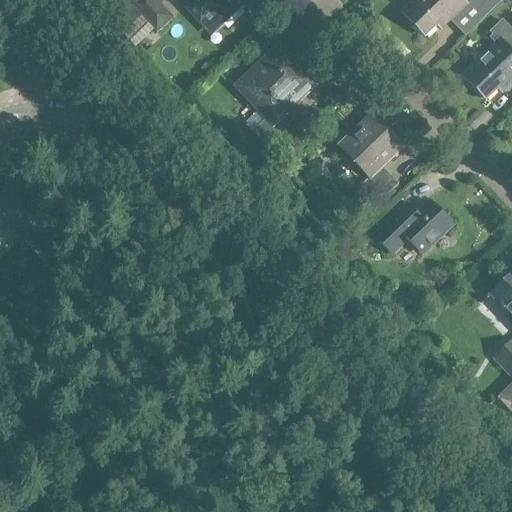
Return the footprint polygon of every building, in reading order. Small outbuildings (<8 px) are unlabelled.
[(155,0),(133,0),(126,7),(155,35),(173,19),(155,0)] [(191,0),(185,7),(199,21),(220,0),(231,0),(237,6),(242,0),(191,0)] [(413,0),(400,12),(424,37),(437,24),(436,24),(444,16),(449,21),(465,5),(460,0),(413,0)] [(470,0),(470,1),(486,17),(503,0),(470,0)] [(496,43),(462,76),(486,100),(499,88),(498,87),(506,80),(511,85),(511,83),(511,52),(510,51),(511,49),(511,35),(503,26),(491,38),(496,43)] [(276,49),(238,85),(260,109),(258,111),(266,119),(252,133),(272,153),(293,133),(279,118),(314,84),(292,61),(290,64),(276,49)] [(246,60),(239,51),(230,59),(238,67),(246,60)] [(372,115),(338,147),(368,178),(362,184),(379,203),(398,185),(381,167),(402,147),(372,115)] [(401,210),(374,236),(392,255),(408,240),(423,254),(452,227),(429,203),(411,220),(401,210)] [(21,210),(3,226),(13,238),(31,222),(21,210)] [(63,258),(37,229),(23,241),(49,270),(63,258)] [(339,262),(350,252),(344,246),(333,256),(339,262)] [(350,252),(339,262),(347,271),(358,261),(350,252)] [(511,274),(490,295),(511,318),(508,321),(511,325),(511,274)] [(511,377),(511,342),(494,359),(511,377)] [(511,383),(500,395),(497,398),(511,413),(511,383)]
